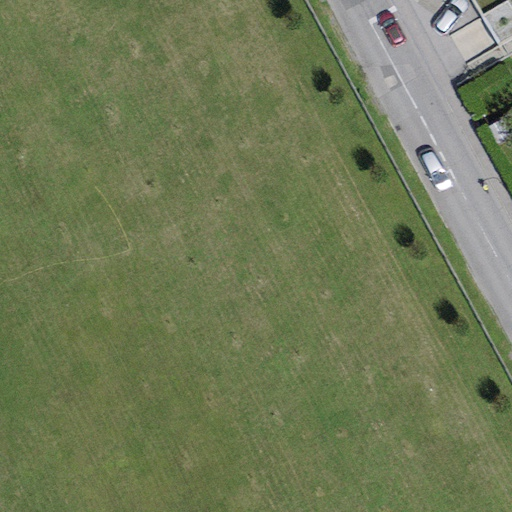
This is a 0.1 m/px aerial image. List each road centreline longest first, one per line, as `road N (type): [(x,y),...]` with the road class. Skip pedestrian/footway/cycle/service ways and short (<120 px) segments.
road 1 (unclassified): [(346,0),(511,285)]
road 2 (unknown): [(394,83),(511,16)]
